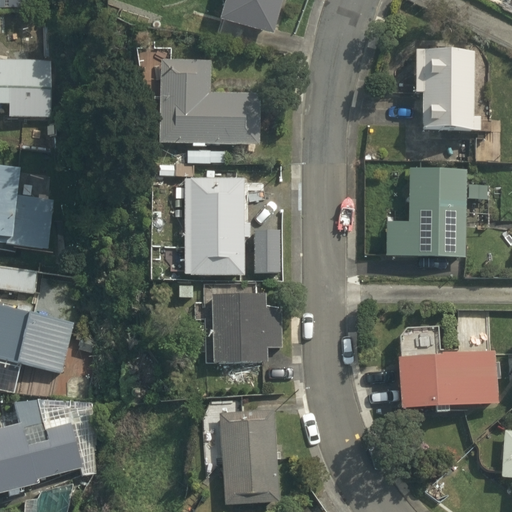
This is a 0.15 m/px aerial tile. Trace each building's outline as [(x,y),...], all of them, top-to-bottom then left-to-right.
[(219,0),(215,14),(270,30),(279,0),(219,0)] [(417,131),(478,133),(478,118),(471,118),(472,54),(412,52),(411,96),(418,96),(417,131)] [(0,106),(6,107),(5,120),(49,120),(49,62),(0,61),(0,106)] [(208,62),(158,61),(156,145),(256,148),(258,95),(208,94),(208,62)] [(13,197),(16,170),(0,168),(0,246),(46,252),(51,202),(13,197)] [(382,258),(462,260),(464,201),(486,201),(486,187),(464,186),(465,172),(406,170),(404,225),(383,224),(382,258)] [(181,277),(242,278),(242,239),(247,239),(248,225),(242,225),(242,180),(182,180),(181,277)] [(252,274),(277,274),(278,233),(253,233),(252,274)] [(0,291),(32,296),(35,272),(0,268),(0,291)] [(177,299),(191,300),(191,288),(178,287),(177,299)] [(210,364),(265,364),(265,350),(281,350),(280,307),(264,308),(263,294),(209,296),(210,364)] [(0,307),(0,361),(59,375),(71,325),(27,314),(29,309),(16,306),(14,311),(0,307)] [(396,412),(496,405),(492,353),(436,356),(437,358),(392,360),(396,412)] [(36,482),(78,470),(80,477),(94,475),(92,439),(82,404),(33,400),(34,401),(12,406),(18,425),(0,429),(0,495),(5,494),(6,498),(18,495),(17,490),(37,485),(36,482)] [(222,507),(277,504),(271,412),(216,416),(222,507)] [(511,511),(511,432),(502,432),(498,479),(511,480),(511,511)]
